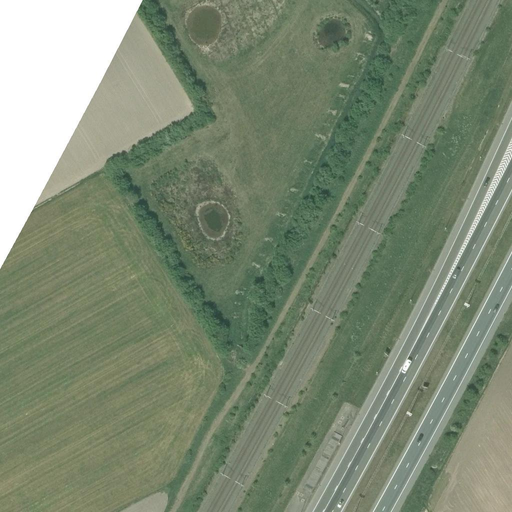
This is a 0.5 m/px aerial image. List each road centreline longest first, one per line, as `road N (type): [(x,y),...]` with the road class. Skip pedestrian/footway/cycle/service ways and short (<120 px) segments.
road 1 (motorway): [(511,124),(395,368),(387,410)]
road 2 (motorway): [(381,511),(511,263)]
road 3 (motorway): [(511,171),(387,410)]
